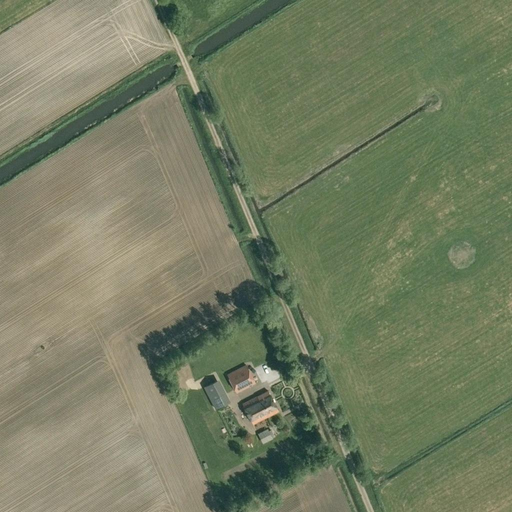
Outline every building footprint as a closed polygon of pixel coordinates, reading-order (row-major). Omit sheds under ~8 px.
[(237,393),(256,383),(247,365),(228,375),(237,393)] [(216,408),(227,403),(216,381),(205,387),(216,408)] [(267,416),(267,417),(278,411),(268,391),(243,404),(252,423),(267,416)] [(228,426),(222,429),(225,436),(231,432),(228,426)] [(264,441),(276,437),(271,426),(260,430),(264,441)]
